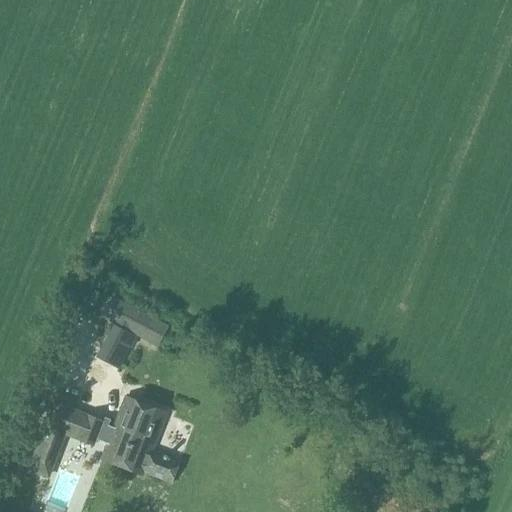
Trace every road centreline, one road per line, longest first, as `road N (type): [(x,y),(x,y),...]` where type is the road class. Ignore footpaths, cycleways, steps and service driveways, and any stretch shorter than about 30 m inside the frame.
road 1 (track): [(0,510),(87,273)]
road 2 (track): [(80,213),(157,0)]
